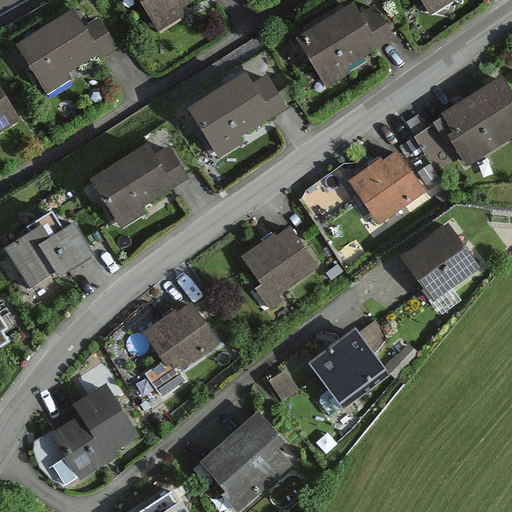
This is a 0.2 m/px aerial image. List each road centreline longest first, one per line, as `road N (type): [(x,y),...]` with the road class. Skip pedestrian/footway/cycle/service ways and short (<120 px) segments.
road 1 (residential): [(511,13),(173,245),(53,360),(0,440)]
road 2 (residential): [(0,454),(52,499),(80,504),(108,496),(283,351),(392,280)]
